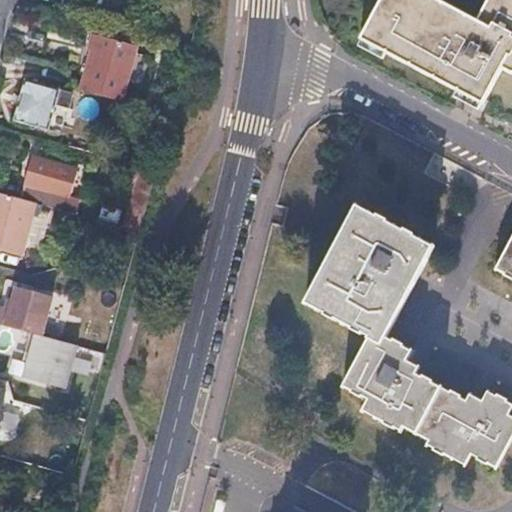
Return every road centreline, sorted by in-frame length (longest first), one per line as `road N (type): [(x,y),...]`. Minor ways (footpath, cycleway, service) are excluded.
road 1 (tertiary): [(153,511),(260,63)]
road 2 (residential): [(260,63),(315,69),(511,168)]
